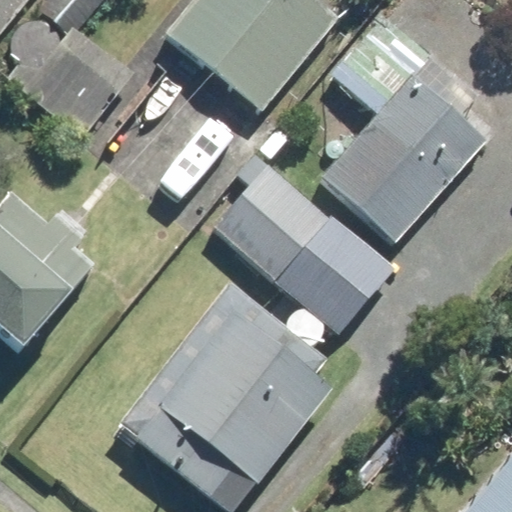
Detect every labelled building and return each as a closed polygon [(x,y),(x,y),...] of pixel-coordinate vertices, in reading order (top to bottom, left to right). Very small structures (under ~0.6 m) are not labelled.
[(84,140),(137,76),(80,29),(105,0),(45,0),(39,7),(68,33),(22,88),(84,140)] [(321,0),(191,0),(166,31),(265,111),(342,17),(321,0)] [(392,0),(406,13),(416,0),(392,0)] [(397,243),(488,140),(453,110),(468,91),(435,61),(429,68),(397,40),(387,52),(370,37),(336,75),(380,114),(324,179),(397,243)] [(395,273),(256,155),(239,174),(253,187),(217,228),(342,335),(395,273)] [(0,319),(29,344),(96,265),(76,248),(90,230),(64,209),(51,226),(10,191),(0,203),(0,319)] [(120,425),(231,511),(240,511),(337,390),(317,373),(328,359),(232,282),(120,425)] [(511,511),(511,463),(472,511),(511,511)]
